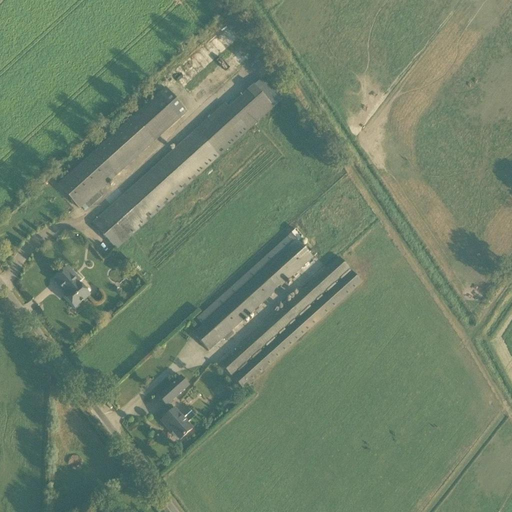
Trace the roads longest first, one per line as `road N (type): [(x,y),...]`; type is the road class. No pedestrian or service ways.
road 1 (track): [(467,340),(240,0)]
road 2 (unclassified): [(178,511),(0,278)]
